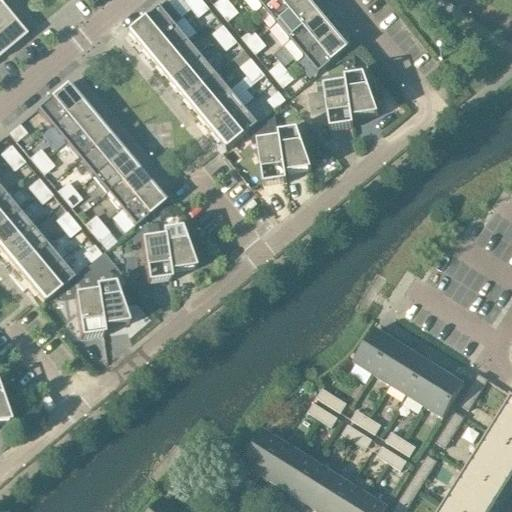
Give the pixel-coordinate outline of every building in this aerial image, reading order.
[(202,3),(199,0),(188,0),(184,4),(191,12),(202,3)] [(231,7),(225,0),(222,0),(213,8),(220,16),(231,7)] [(253,0),(262,10),(273,0),(253,0)] [(273,0),(262,10),(276,26),(307,0),(306,0),(273,0)] [(314,9),(316,8),(308,0),(306,0),(307,0),(276,26),(290,43),(321,17),(320,16),(314,9)] [(174,27),(181,21),(167,3),(159,9),(128,35),(129,36),(127,37),(135,46),(136,45),(142,52),(143,53),(174,27)] [(209,12),(202,3),(191,12),(198,21),(209,12)] [(220,16),(227,25),(238,16),(231,7),(220,16)] [(0,59),(26,38),(2,9),(0,10),(0,59)] [(329,25),(322,15),(320,16),(321,17),(290,43),(303,59),(334,33),(328,26),(329,25)] [(188,43),(174,27),(143,53),(142,52),(141,53),(149,63),(150,62),(156,69),(188,43)] [(229,37),(222,28),(212,37),(219,46),(229,37)] [(259,40),(252,32),(241,41),(248,49),(259,40)] [(342,42),(343,41),(335,32),(334,33),(303,59),(318,77),(349,51),(342,42)] [(236,45),(229,37),(219,46),(226,54),(236,45)] [(248,49),(255,58),(266,49),(259,40),(248,49)] [(201,60),(188,43),(156,69),(155,70),(163,79),(164,78),(170,85),(170,86),(201,60)] [(215,77),(201,60),(170,86),(170,85),(168,86),(176,96),(178,95),(184,102),(184,103),(215,77)] [(257,70),(250,61),(239,70),(246,79),(257,70)] [(286,74),(279,65),(268,74),(275,83),(286,74)] [(264,78),(257,70),(246,79),(253,87),(264,78)] [(282,91),(293,82),(286,74),(275,83),(282,91)] [(229,93),(215,77),(184,103),(184,102),(182,103),(190,113),(191,112),(197,119),(198,119),(229,93)] [(352,123),(378,119),(363,79),(344,82),(345,88),(352,123)] [(80,103),(75,97),(76,95),(68,86),(67,87),(66,86),(35,112),(50,130),(81,104),(80,103)] [(352,123),(345,88),(323,91),(330,134),(353,131),(352,123)] [(243,110),(229,93),(198,119),(197,119),(196,120),(204,129),(205,128),(211,135),(212,136),(243,110)] [(285,103),(277,94),(267,103),(274,112),(285,103)] [(94,120),(88,113),(90,112),(82,102),(80,103),(81,104),(50,130),(64,146),(95,120),(94,120)] [(226,153),(257,127),(243,110),(212,136),(211,135),(210,136),(218,146),(219,145),(226,153)] [(109,137),(108,137),(102,129),(103,128),(96,119),(94,120),(95,120),(64,146),(77,163),(109,137)] [(8,136),(15,145),(26,136),(19,127),(8,136)] [(285,178),(311,174),(297,134),(278,137),(278,143),(285,178)] [(122,153),(116,146),(117,145),(109,136),(108,137),(109,137),(77,163),(91,180),(122,154),(122,153)] [(285,178),(278,143),(257,146),(263,190),(286,186),(285,178)] [(17,157),(10,148),(0,156),(0,157),(6,166),(17,157)] [(46,161),(39,152),(29,161),(36,170),(46,161)] [(136,170),(130,163),(131,162),(123,152),(122,153),(122,154),(91,180),(105,196),(136,170)] [(24,165),(17,157),(6,166),(13,174),(24,165)] [(43,178),(53,169),(46,161),(36,170),(43,178)] [(149,186),(144,179),(145,178),(137,169),(136,170),(105,196),(119,213),(150,187),(149,186)] [(45,190),(38,182),(27,191),(34,199),(45,190)] [(165,204),(157,196),(159,195),(151,185),(149,186),(150,187),(119,213),(133,230),(165,204)] [(74,194),(67,186),(56,194),(63,203),(74,194)] [(52,199),(45,190),(34,199),(41,208),(52,199)] [(70,211),(81,202),(74,194),(63,203),(70,211)] [(0,227),(17,213),(3,197),(0,199),(0,227)] [(170,211),(159,212),(160,220),(171,219),(170,211)] [(0,255),(31,230),(17,213),(0,227),(0,255)] [(73,223),(65,215),(55,224),(62,232),(73,223)] [(84,228),(91,236),(102,227),(95,219),(84,228)] [(80,232),(73,223),(62,232),(69,241),(80,232)] [(91,236),(98,245),(109,236),(102,227),(91,236)] [(45,247),(31,230),(0,255),(0,259),(6,266),(7,265),(13,272),(13,273),(45,247)] [(167,277),(193,273),(179,232),(160,235),(160,241),(161,242),(167,277)] [(167,277),(161,242),(160,241),(139,244),(145,288),(168,285),(167,277)] [(58,263),(45,247),(13,273),(13,272),(12,273),(19,283),(21,282),(27,289),(58,263)] [(100,257),(93,248),(82,257),(89,266),(100,257)] [(35,298),(42,307),(73,281),(58,263),(27,289),(25,290),(33,299),(35,298)] [(100,265),(90,266),(93,285),(102,284),(100,265)] [(101,332),(127,328),(113,287),(93,290),(94,296),(93,296),(94,297),(101,332)] [(101,332),(94,297),(93,296),(72,300),(79,343),(102,340),(101,332)] [(392,345),(374,333),(353,366),(372,377),(392,345)] [(409,355),(392,345),(372,377),(389,388),(409,355)] [(427,366),(409,355),(389,388),(406,399),(427,366)] [(444,377),(427,366),(406,399),(424,410),(444,377)] [(462,388),(444,377),(424,410),(442,421),(462,388)] [(468,413),(487,383),(478,377),(459,408),(468,413)] [(334,399),(322,392),(316,401),(328,409),(334,399)] [(511,451),(511,398),(509,397),(508,398),(511,400),(511,403),(490,438),(511,451)] [(328,409),(340,416),(346,407),(334,399),(328,409)] [(0,427),(9,426),(0,401),(0,427)] [(325,414),(313,406),(307,416),(319,423),(325,414)] [(331,431),(337,421),(325,414),(319,423),(331,431)] [(368,421),(356,414),(350,423),(362,430),(368,421)] [(444,451),(463,421),(454,415),(435,446),(444,451)] [(362,430),(374,438),(380,429),(368,421),(362,430)] [(359,436),(347,428),(341,437),(353,445),(359,436)] [(281,446),(262,434),(242,467),(260,478),(281,446)] [(403,443),(391,435),(385,445),(397,452),(403,443)] [(365,452),(371,443),(359,436),(353,445),(365,452)] [(511,476),(511,451),(490,438),(467,475),(500,495),(511,476)] [(397,452),(409,460),(415,450),(403,443),(397,452)] [(298,456),(281,446),(260,478),(277,489),(298,456)] [(394,457),(382,450),(376,459),(388,467),(394,457)] [(315,467),(298,456),(277,489),(295,500),(315,467)] [(400,474),(406,465),(394,457),(388,467),(400,474)] [(406,511),(436,464),(427,459),(393,511),(406,511)] [(332,478),(315,467),(295,500),(312,511),(332,478)] [(489,511),(500,495),(467,475),(444,511),(489,511)] [(335,511),(350,489),(332,478),(312,511),(314,511),(335,511)] [(359,511),(367,500),(350,489),(335,511),(359,511)] [(385,511),(367,500),(359,511),(385,511)] [(174,511),(162,502),(153,511),(174,511)]
